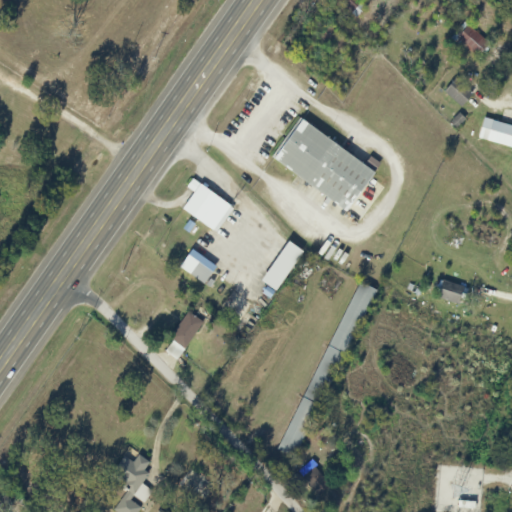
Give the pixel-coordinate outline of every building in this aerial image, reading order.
[(362,0),(343,0),(343,17),(362,17),(362,0)] [(451,37),(475,61),(489,48),(465,24),(451,37)] [(349,45),(327,27),(317,40),(339,57),(349,45)] [(471,96),(454,80),(442,93),(460,109),(471,96)] [(511,149),(511,127),(482,120),(477,141),(511,149)] [(346,214),(373,173),(298,123),(271,163),(346,214)] [(214,233),(230,207),(191,182),(187,189),(193,192),(180,212),(214,233)] [(468,233),(487,251),(500,237),(481,220),(468,233)] [(258,283),(274,293),(301,253),(285,243),(258,283)] [(212,274),(196,263),(188,275),(203,286),(212,274)] [(465,290),(440,282),(435,300),(460,307),(465,290)] [(295,460),(373,291),(355,283),(277,452),(295,460)] [(161,349),(174,360),(203,325),(189,314),(161,349)] [(136,511),(140,506),(141,507),(150,493),(137,485),(150,465),(136,456),(131,464),(121,458),(108,478),(127,489),(113,511),(136,511)] [(317,498),(330,486),(309,463),(296,475),(317,498)] [(0,511),(3,511),(12,505),(0,492),(0,511)]
